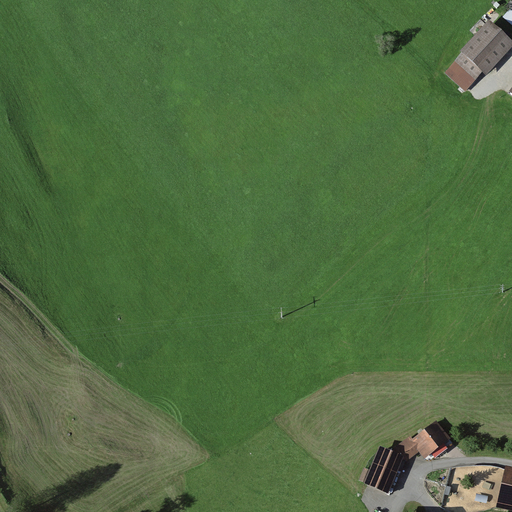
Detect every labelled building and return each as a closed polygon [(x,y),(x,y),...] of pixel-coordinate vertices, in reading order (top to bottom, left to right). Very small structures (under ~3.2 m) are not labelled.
[(509,46),(489,27),(446,72),(466,91),(509,46)] [(412,441),(410,442),(419,455),(424,462),(451,443),(437,423),(412,441)] [(410,442),(412,441),(410,438),(389,454),(404,460),(403,462),(406,464),(419,455),(410,442)] [(389,454),(380,450),(364,488),(389,498),(403,462),(404,460),(389,454)] [(511,470),(506,469),(497,508),(511,511),(511,470)]
